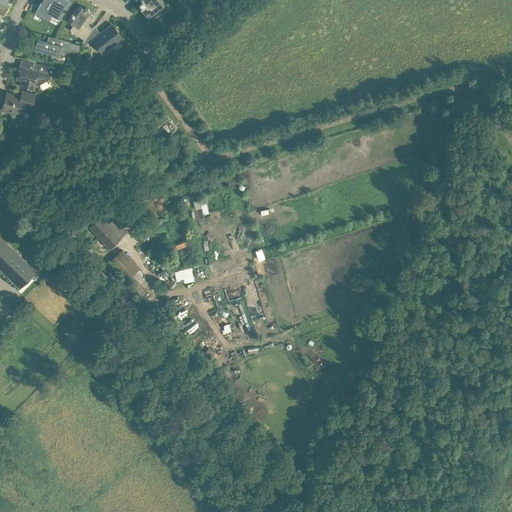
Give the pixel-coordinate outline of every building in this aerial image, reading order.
[(0,0),(0,14),(4,17),(7,9),(4,8),(8,0),(0,0)] [(42,0),(35,14),(48,21),(52,15),(57,17),(63,21),(70,7),(64,4),(66,0),(42,0)] [(140,0),(141,1),(143,3),(140,5),(140,6),(140,7),(140,8),(150,20),(153,17),(154,19),(155,20),(156,20),(157,21),(158,20),(159,20),(160,20),(161,19),(161,18),(162,17),(162,16),(162,15),(161,14),(161,13),(160,12),(167,6),(161,0),(140,0)] [(88,13),(89,12),(89,11),(89,10),(89,9),(88,9),(88,8),(87,8),(86,8),(85,8),(84,9),(79,5),(68,20),(74,24),(70,30),(84,40),(93,28),(88,25),(94,16),(91,14),(88,13)] [(93,28),(84,40),(82,43),(84,45),(92,40),(103,53),(122,38),(111,24),(100,33),(94,26),(93,28)] [(81,45),(63,40),(48,36),(47,42),(37,39),(34,49),(59,56),(60,51),(79,52),(81,45)] [(62,70),(48,66),(34,62),(32,69),(19,66),(16,79),(21,80),(19,86),(34,90),(37,78),(47,80),(50,79),(51,74),(60,77),(62,70)] [(77,72),(82,79),(87,75),(81,69),(77,72)] [(6,93),(2,108),(23,114),(25,105),(32,107),(35,95),(22,91),(20,97),(6,93)] [(176,129),(176,128),(170,120),(169,120),(168,120),(160,126),(159,127),(159,128),(160,128),(165,136),(166,136),(166,137),(167,136),(176,130),(176,129)] [(156,192),(145,195),(147,202),(158,199),(156,192)] [(136,197),(122,201),(124,210),(138,205),(136,197)] [(101,215),(89,226),(109,248),(126,232),(113,218),(108,223),(101,215)] [(0,237),(0,268),(19,287),(34,271),(35,271),(0,237)]
